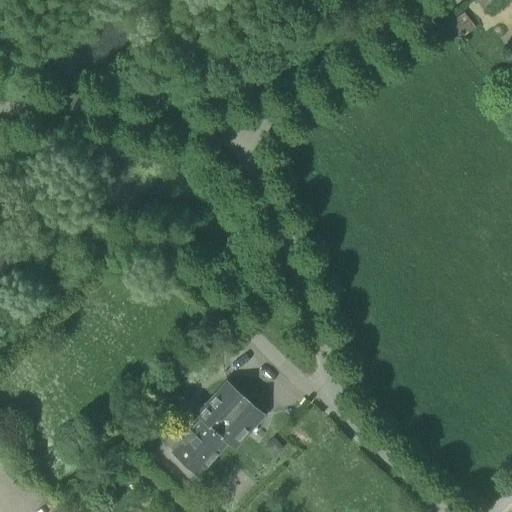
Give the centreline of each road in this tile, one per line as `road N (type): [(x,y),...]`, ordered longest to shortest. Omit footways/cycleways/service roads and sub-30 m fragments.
road 1 (residential): [(439,511),(341,422),(294,260),(244,132)]
road 2 (residential): [(244,132),(357,72),(454,0)]
road 3 (residential): [(244,132),(56,105),(0,106)]
road 4 (track): [(341,422),(162,255)]
